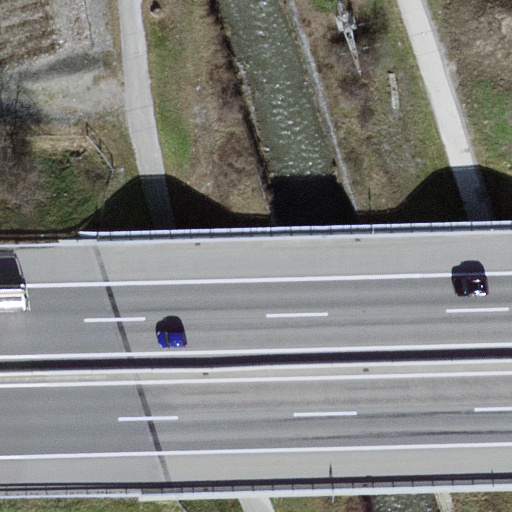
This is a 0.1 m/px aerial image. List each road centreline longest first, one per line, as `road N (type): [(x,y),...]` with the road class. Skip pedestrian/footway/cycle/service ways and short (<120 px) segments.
road 1 (motorway): [(511,305),(0,319)]
road 2 (motorway): [(0,422),(511,410)]
